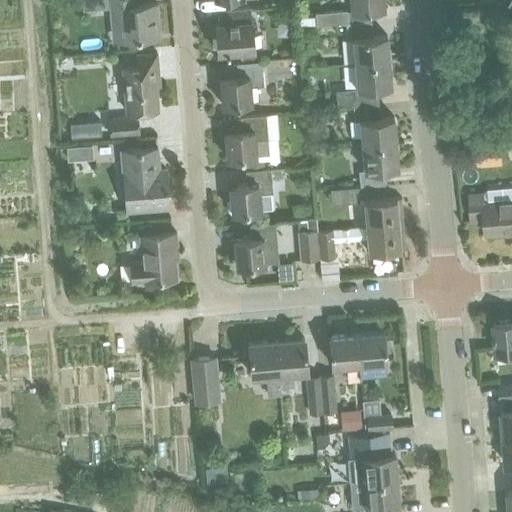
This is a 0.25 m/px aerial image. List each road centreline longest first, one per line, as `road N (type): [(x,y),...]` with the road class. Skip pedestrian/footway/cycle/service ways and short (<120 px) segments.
road 1 (residential): [(218,308),(188,0)]
road 2 (residential): [(454,288),(428,0)]
road 3 (residential): [(218,308),(454,288)]
road 4 (residential): [(472,511),(454,288)]
